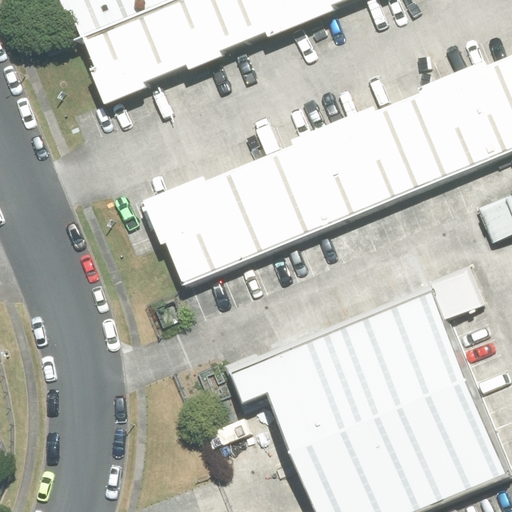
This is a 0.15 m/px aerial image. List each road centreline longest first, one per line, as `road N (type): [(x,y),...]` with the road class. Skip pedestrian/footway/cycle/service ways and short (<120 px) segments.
road 1 (unknown): [(83,357),(179,351),(453,244),(474,251),(511,338)]
road 2 (unclassified): [(73,511),(88,417),(83,357),(0,131)]
